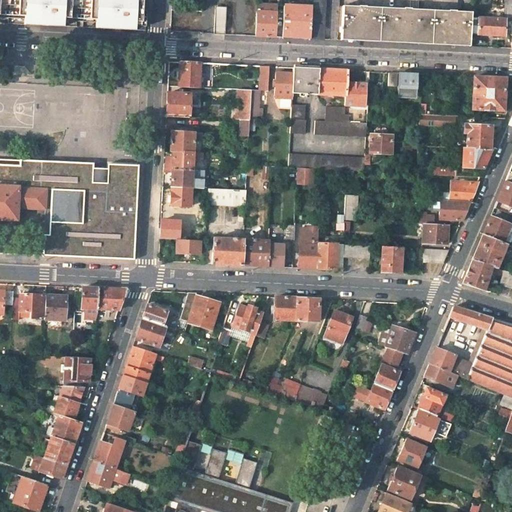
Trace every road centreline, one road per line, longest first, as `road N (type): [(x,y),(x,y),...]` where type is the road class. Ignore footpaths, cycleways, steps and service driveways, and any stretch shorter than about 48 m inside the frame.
road 1 (unclassified): [(511,63),(154,46)]
road 2 (unclassified): [(145,275),(445,291)]
road 3 (unclassified): [(61,511),(145,275)]
road 4 (unclassified): [(445,291),(353,511)]
road 5 (unclassified): [(154,46),(145,275)]
road 6 (unclassified): [(511,140),(445,291)]
road 7 (unclassified): [(154,46),(0,39)]
road 8 (unclassified): [(145,275),(0,268)]
